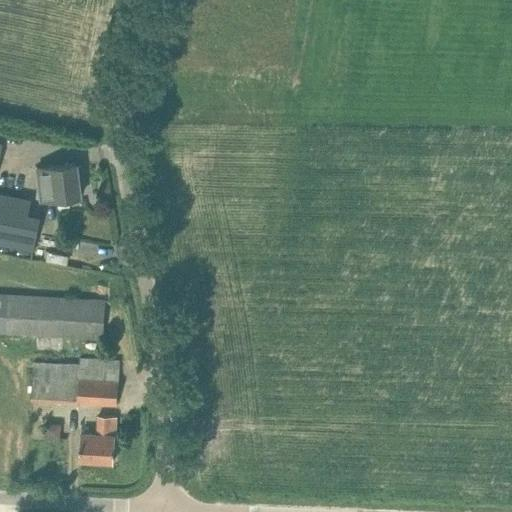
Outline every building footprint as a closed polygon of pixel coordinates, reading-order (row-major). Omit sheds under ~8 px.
[(212,85),(210,110),(223,111),(221,139),(246,140),(249,97),(226,96),(226,86),(212,85)] [(249,97),(246,140),(252,140),(252,145),(267,146),(268,141),(271,141),(273,114),(286,115),(287,90),(273,89),(272,98),(249,97)] [(313,90),(312,115),(325,116),(324,143),(327,144),(327,148),(342,149),(343,144),(349,145),(351,102),(328,100),(328,91),(313,90)] [(351,102),(349,145),(374,146),(375,119),(388,119),(389,94),(375,93),(374,103),(351,102)] [(413,97),(412,123),(425,123),(424,144),(429,145),(428,149),(444,150),(444,145),(447,145),(448,108),(427,107),(428,98),(413,97)] [(469,146),(468,147),(491,148),(492,125),(505,126),(506,101),(491,100),(491,110),(470,109),(469,146)] [(448,108),(447,145),(469,146),(470,109),(448,108)] [(82,180),(80,164),(76,165),(76,162),(39,167),(40,182),(42,199),(80,194),(78,181),(82,180)] [(30,198),(0,192),(0,241),(34,249),(40,217),(26,214),(30,198)] [(301,273),(296,298),(309,300),(311,291),(335,296),(344,254),(319,249),(314,275),(301,273)] [(344,254),(335,296),(360,301),(358,310),(370,313),(376,288),(363,285),(368,259),(365,258),(365,253),(351,250),(350,255),(344,254)] [(382,282),(377,306),(390,309),(391,300),(414,304),(421,268),(418,267),(419,263),(404,260),(403,264),(399,263),(395,284),(382,282)] [(421,268),(414,304),(435,309),(442,272),(421,268)] [(442,272),(435,309),(457,313),(455,323),(468,325),(473,300),(460,298),(464,277),(442,272)] [(0,292),(0,329),(103,337),(105,300),(0,292)] [(249,309),(246,333),(270,337),(274,313),(249,309)] [(32,398),(117,404),(120,360),(80,357),(79,364),(34,361),(32,398)] [(114,461),(116,416),(97,415),(96,434),(81,433),(79,459),(114,461)] [(307,424),(303,449),(317,451),(313,478),(337,482),(344,440),(320,436),(321,426),(307,424)] [(409,427),(405,452),(419,454),(415,481),(441,484),(442,477),(444,478),(448,453),(445,453),(448,432),(409,427)] [(344,440),(337,482),(362,486),(366,459),(381,461),(385,436),(370,434),(369,443),(344,440)]
